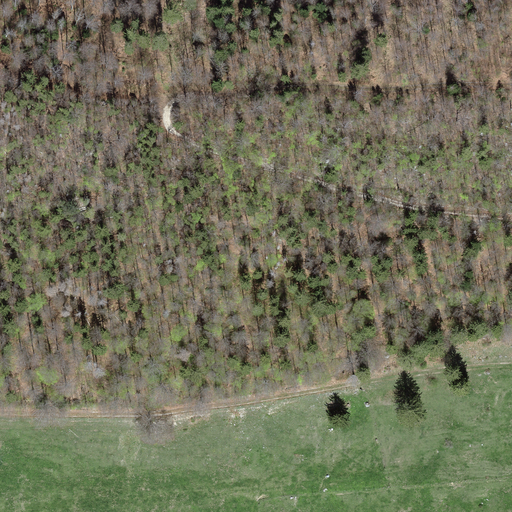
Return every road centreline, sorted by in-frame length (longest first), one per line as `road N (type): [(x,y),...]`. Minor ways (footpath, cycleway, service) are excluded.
road 1 (track): [(0,413),(185,411),(418,370),(511,364)]
road 2 (track): [(167,108),(176,133),(238,159),(398,203),(511,222)]
road 3 (track): [(511,84),(271,88),(178,98),(167,108)]
